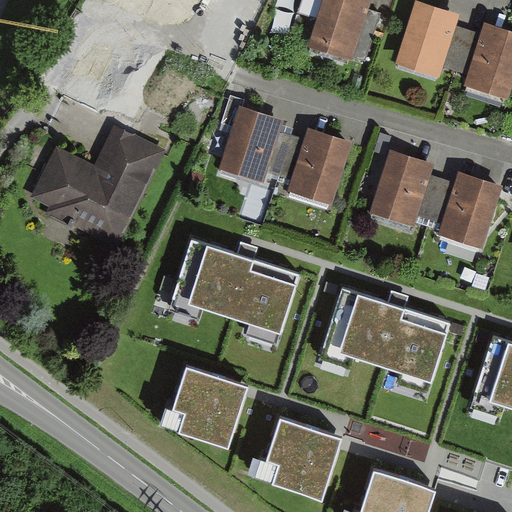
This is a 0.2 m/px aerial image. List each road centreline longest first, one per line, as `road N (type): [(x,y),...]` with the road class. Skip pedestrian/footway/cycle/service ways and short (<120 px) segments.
road 1 (residential): [(511,154),(246,77)]
road 2 (tertiary): [(0,381),(181,511)]
